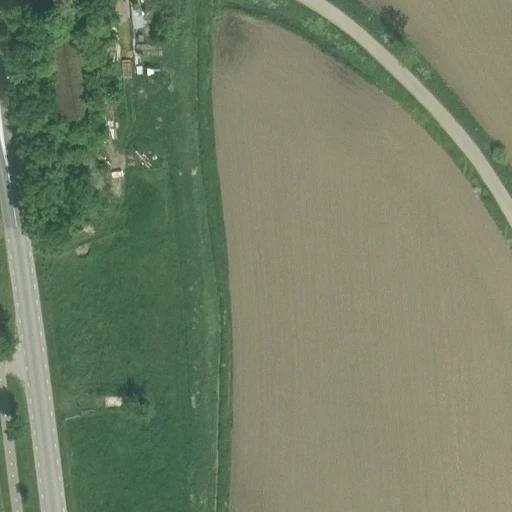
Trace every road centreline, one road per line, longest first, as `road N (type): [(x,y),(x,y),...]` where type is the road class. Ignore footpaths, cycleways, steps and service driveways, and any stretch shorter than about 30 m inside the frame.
road 1 (tertiary): [(55,511),(6,156)]
road 2 (unclassified): [(511,213),(460,134),(381,51),(314,0)]
